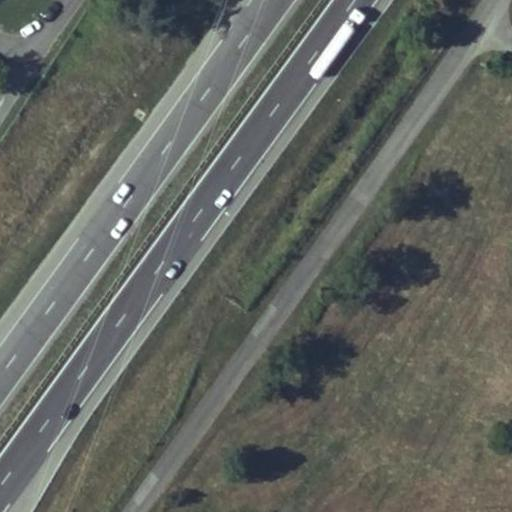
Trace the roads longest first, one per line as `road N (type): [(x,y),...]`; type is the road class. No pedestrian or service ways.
road 1 (unclassified): [(488,0),(135,511)]
road 2 (motorway): [(0,486),(353,0)]
road 3 (motorway): [(273,0),(0,373)]
